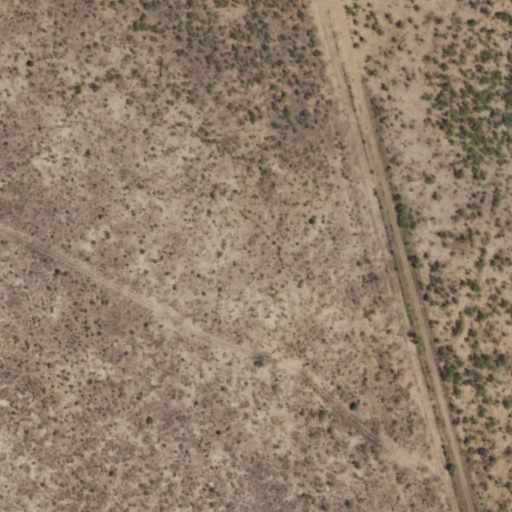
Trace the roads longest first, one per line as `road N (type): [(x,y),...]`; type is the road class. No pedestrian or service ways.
road 1 (track): [(459,511),(334,0)]
road 2 (track): [(0,185),(337,337),(418,352)]
